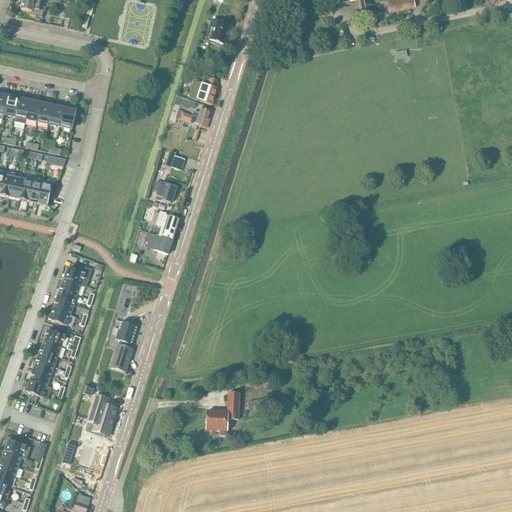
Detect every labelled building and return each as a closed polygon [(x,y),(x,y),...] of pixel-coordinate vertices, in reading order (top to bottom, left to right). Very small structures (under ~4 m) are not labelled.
[(39,11),(41,0),(22,0),(23,0),(21,0),(20,0),(18,8),(21,8),(20,11),(31,13),(30,16),(42,19),(43,12),(39,11)] [(332,0),(333,4),(352,0),(356,0),(360,17),(372,15),(369,0),(332,0)] [(413,0),(403,0),(386,3),(389,15),(415,10),(413,0)] [(70,21),(73,7),(66,5),(63,19),(70,21)] [(211,31),(208,42),(224,47),(231,28),(210,21),(210,23),(206,21),(204,27),(208,29),(211,31)] [(406,50),(393,53),(395,61),(407,59),(406,50)] [(208,79),(206,87),(201,86),(196,102),(211,106),(216,90),(214,90),(216,82),(208,79)] [(7,99),(3,116),(14,119),(14,118),(19,97),(13,96),(12,100),(7,99)] [(14,118),(14,119),(25,121),(29,103),(24,102),(25,98),(19,97),(14,118)] [(29,103),(25,121),(37,123),(41,101),(36,100),(35,105),(29,103)] [(182,100),(180,107),(187,109),(187,107),(189,102),(182,100)] [(41,101),(37,123),(48,126),(51,108),(46,107),(47,103),(41,101)] [(51,108),(48,126),(59,128),(64,106),(58,105),(57,109),(51,108)] [(64,106),(59,128),(71,131),(74,113),(68,112),(69,107),(64,106)] [(189,125),(206,130),(211,113),(199,110),(197,117),(194,116),(193,118),(192,117),(189,125)] [(171,169),(181,173),(184,162),(174,158),(171,169)] [(173,161),(167,159),(163,169),(170,171),(173,161)] [(0,197),(8,199),(13,175),(4,173),(0,191),(0,197)] [(14,177),(14,175),(13,175),(8,199),(18,202),(22,179),(14,177)] [(32,179),(29,178),(28,180),(22,179),(18,202),(27,204),(33,179),(32,179)] [(42,181),(33,179),(27,204),(37,206),(42,181)] [(47,208),(52,183),(42,181),(37,206),(47,208)] [(155,200),(160,201),(171,205),(176,189),(161,185),(155,183),(152,192),(157,194),(155,200)] [(161,229),(158,237),(172,242),(179,222),(165,217),(165,215),(159,213),(154,226),(161,229)] [(148,244),(146,249),(156,252),(156,253),(167,257),(172,242),(158,237),(147,234),(144,243),(148,244)] [(85,289),(91,272),(74,266),(72,272),(67,270),(63,281),(80,287),(85,289)] [(77,297),(80,287),(63,281),(59,291),(77,297)] [(73,307),(77,297),(59,291),(56,301),(73,307)] [(70,317),(73,307),(56,301),(52,310),(70,317)] [(66,328),(70,317),(52,310),(48,322),(66,328)] [(109,337),(106,348),(115,351),(109,369),(125,374),(132,352),(129,351),(130,347),(131,347),(136,328),(120,323),(116,339),(109,337)] [(60,349),(64,338),(47,332),(43,343),(60,349)] [(56,359),(60,349),(43,343),(39,353),(56,359)] [(53,369),(56,359),(39,353),(36,363),(53,369)] [(49,379),(53,369),(36,363),(32,373),(49,379)] [(46,389),(49,379),(32,373),(29,382),(46,389)] [(50,390),(46,389),(29,382),(25,394),(46,401),(50,390)] [(87,388),(84,396),(92,399),(95,390),(87,388)] [(226,433),(227,433),(227,432),(228,421),(238,422),(239,395),(227,395),(227,413),(206,412),(205,433),(209,433),(219,433),(219,437),(220,438),(225,438),(226,437),(226,433)] [(293,397),(272,401),(270,402),(269,399),(247,403),(250,417),(295,409),(293,397)] [(96,398),(87,423),(95,426),(93,433),(108,438),(116,411),(106,408),(108,402),(96,398)] [(25,461),(29,450),(7,442),(3,453),(21,459),(25,461)] [(69,445),(63,464),(71,467),(77,447),(69,445)] [(0,462),(17,469),(21,459),(3,453),(0,462)] [(0,474),(13,479),(17,469),(0,462),(0,474)] [(0,485),(10,489),(13,479),(0,474),(0,485)] [(0,496),(6,499),(10,489),(0,485),(0,496)] [(72,511),(86,511),(88,507),(75,503),(72,511)]
